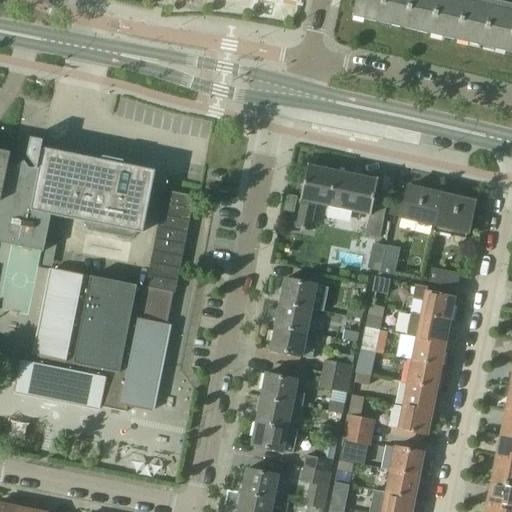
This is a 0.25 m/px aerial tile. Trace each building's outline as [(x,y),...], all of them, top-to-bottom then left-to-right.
[(511,54),(511,11),(464,0),(357,0),(354,18),(511,54)] [(17,166),(8,165),(1,202),(0,201),(0,244),(43,253),(50,216),(83,223),(83,224),(83,225),(84,225),(84,226),(84,227),(85,228),(85,229),(86,229),(86,230),(87,230),(87,231),(88,231),(89,232),(90,232),(92,233),(125,239),(127,239),(128,239),(129,239),(130,239),(131,239),(132,239),(132,238),(133,238),(134,237),(135,237),(135,236),(136,236),(136,235),(136,234),(137,234),(137,233),(137,232),(137,231),(138,230),(142,231),(154,172),(122,165),(123,162),(102,158),(101,161),(70,155),(42,150),(42,152),(40,152),(42,141),(30,139),(25,163),(24,162),(17,166)] [(0,201),(1,202),(8,165),(11,153),(0,150),(0,201)] [(379,180),(307,165),(300,201),(301,202),(296,228),(311,232),(317,205),(370,216),(366,235),(380,238),(386,209),(373,206),(379,180)] [(400,217),(433,225),(441,194),(408,186),(400,217)] [(164,191),(145,288),(173,294),(175,294),(194,197),(164,191)] [(441,194),(433,225),(467,233),(475,202),(441,194)] [(40,264),(48,266),(54,243),(46,241),(40,264)] [(400,249),(386,245),(379,273),(394,276),(400,249)] [(459,274),(432,269),(429,283),(456,289),(459,274)] [(127,407),(151,412),(168,325),(167,325),(173,294),(145,288),(52,270),(35,356),(26,354),(25,362),(20,361),(13,393),(100,410),(101,408),(126,413),(127,407)] [(280,303),(312,310),(317,285),(285,278),(280,303)] [(372,293),(386,295),(389,281),(375,278),(372,293)] [(449,321),(454,297),(426,292),(427,287),(415,285),(412,299),(423,301),(420,315),(449,321)] [(275,326),(307,332),(312,310),(280,303),(275,326)] [(346,317),(361,319),(363,306),(348,303),(346,317)] [(383,308),(369,305),(365,328),(379,331),(383,308)] [(406,336),(416,338),(444,344),(449,321),(420,315),(411,314),(406,336)] [(397,316),(395,332),(405,333),(407,317),(397,316)] [(304,349),(307,332),(275,326),(270,350),(312,359),(313,351),(304,349)] [(365,328),(360,350),(374,353),(378,331),(365,328)] [(358,334),(344,331),(342,341),(356,344),(358,334)] [(411,360),(440,366),(444,344),(416,338),(411,360)] [(374,353),(360,350),(358,360),(372,363),(374,353)] [(339,354),(337,363),(351,366),(353,357),(339,354)] [(407,384),(435,389),(440,366),(411,360),(407,384)] [(323,361),(321,373),(349,378),(351,366),(337,363),(323,361)] [(349,378),(321,373),(318,387),(346,393),(349,378)] [(356,373),(354,382),(369,385),(370,376),(356,373)] [(260,398),(293,405),(301,407),(303,395),(295,393),(298,380),(266,374),(260,398)] [(435,389),(407,384),(402,406),(431,412),(435,389)] [(361,410),(363,399),(351,397),(349,408),(361,410)] [(256,421),(288,428),(293,405),(260,398),(256,421)] [(342,415),(344,405),(330,402),(328,412),(342,415)] [(426,435),(431,412),(402,406),(398,429),(426,435)] [(511,411),(505,410),(500,433),(511,435),(511,411)] [(348,416),(345,428),(372,433),(374,421),(348,416)] [(288,428),(256,421),(251,446),(283,452),(292,454),(297,430),(288,428)] [(319,434),(337,438),(339,429),(321,425),(319,434)] [(345,428),(343,441),(357,444),(369,447),(372,433),(345,428)] [(511,435),(500,433),(495,457),(511,460),(511,435)] [(389,471),(418,476),(423,453),(394,447),(389,471)] [(303,469),(330,474),(332,461),(306,456),(303,469)] [(511,460),(495,457),(491,480),(511,484),(511,460)] [(339,460),(337,470),(351,473),(353,463),(339,460)] [(241,493),(273,500),(278,476),(246,469),(241,493)] [(327,487),(330,474),(303,469),(301,481),(310,483),(327,487)] [(389,471),(385,493),(413,499),(418,476),(389,471)] [(511,484),(491,480),(486,504),(511,509),(511,484)] [(308,494),(305,506),(308,507),(314,508),(317,509),(323,510),(327,487),(310,483),(308,494)] [(334,483),(332,493),(347,496),(349,486),(334,483)] [(410,511),(413,499),(385,493),(373,491),(368,511),(410,511)] [(237,511),(270,511),(273,500),(241,493),(237,511)]
